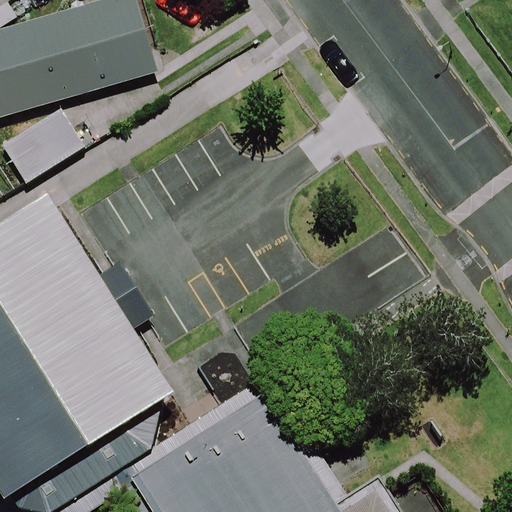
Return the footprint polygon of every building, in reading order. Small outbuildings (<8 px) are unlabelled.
[(150,0),(156,25),(235,9),(233,0),(150,0)] [(0,124),(150,79),(126,1),(0,40),(0,124)] [(82,156),(59,115),(0,148),(0,157),(19,191),(82,156)] [(34,213),(0,234),(0,468),(21,499),(162,406),(34,213)] [(331,511),(260,403),(133,487),(149,511),(331,511)]
